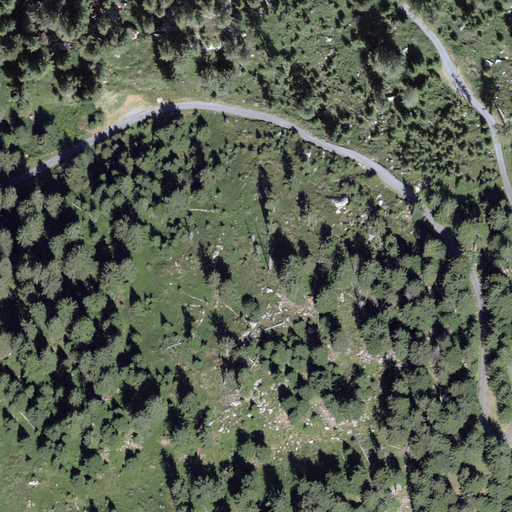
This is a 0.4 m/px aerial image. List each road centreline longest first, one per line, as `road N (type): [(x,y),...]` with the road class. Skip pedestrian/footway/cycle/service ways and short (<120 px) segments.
road 1 (unclassified): [(0,185),(117,125),(195,103),(270,118),(363,160),(414,201),(467,264),(485,332),(483,424),(493,438),(511,434)]
road 2 (unclassified): [(511,201),(491,123),(434,40),(394,0)]
